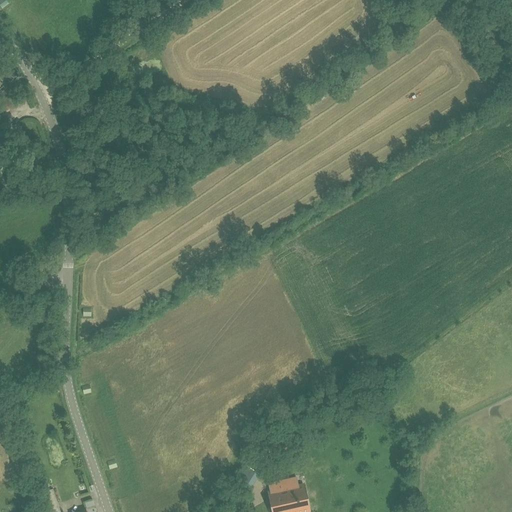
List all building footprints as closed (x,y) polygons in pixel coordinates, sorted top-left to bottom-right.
[(5,0),(0,0),(0,5),(2,8),(9,4),(5,0)] [(4,102),(0,105),(0,109),(3,113),(6,112),(9,110),(14,106),(8,96),(3,100),(4,102)] [(91,308),(83,308),(83,316),(91,316),(91,308)] [(90,385),(81,387),(83,395),(92,393),(90,385)] [(262,438),(257,440),(265,461),(299,447),(291,427),(262,438)] [(114,459),(106,462),(109,469),(117,466),(114,459)] [(270,491),(268,492),(268,493),(269,497),(271,508),(271,511),(309,511),(303,484),(298,485),(296,478),(286,480),(280,481),(268,484),(270,491)] [(42,493),(48,511),(59,511),(60,511),(53,489),(42,493)]
